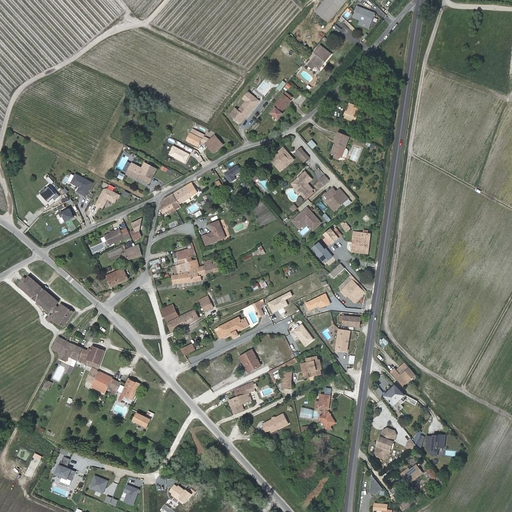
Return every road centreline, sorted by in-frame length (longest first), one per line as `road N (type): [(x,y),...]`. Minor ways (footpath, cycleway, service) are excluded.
road 1 (track): [(421,511),(448,489),(470,447),(422,388),(428,370),(386,325),(424,65),(445,0)]
road 2 (secondary): [(347,511),(421,0)]
road 3 (residential): [(412,0),(334,92),(292,128),(159,196)]
road 4 (tertiary): [(289,511),(104,310)]
road 5 (track): [(0,142),(21,88),(111,30),(146,22),(167,0)]
road 6 (unknown): [(196,408),(151,476),(79,459)]
road 7 (residential): [(104,310),(145,279),(159,196)]
road 8 (residential): [(159,196),(41,253)]
